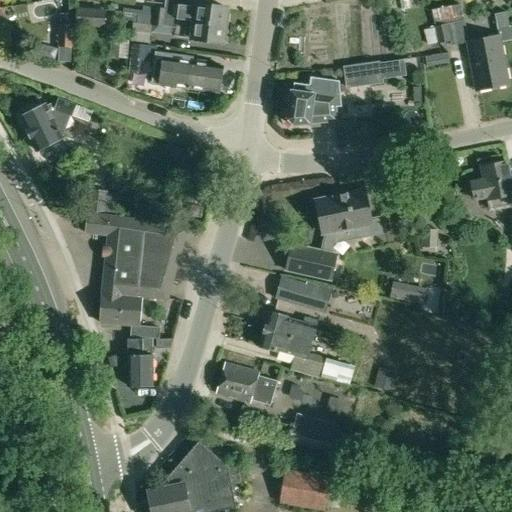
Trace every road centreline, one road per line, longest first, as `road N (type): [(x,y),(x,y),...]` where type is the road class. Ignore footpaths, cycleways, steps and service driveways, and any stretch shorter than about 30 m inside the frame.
road 1 (unclassified): [(85,461),(126,453),(160,433),(179,396),(245,151)]
road 2 (residential): [(245,151),(307,166),(351,164),(511,128)]
road 3 (secondary): [(85,461),(57,348),(0,214)]
road 4 (residential): [(245,151),(6,57)]
road 5 (unclassified): [(245,151),(266,0)]
